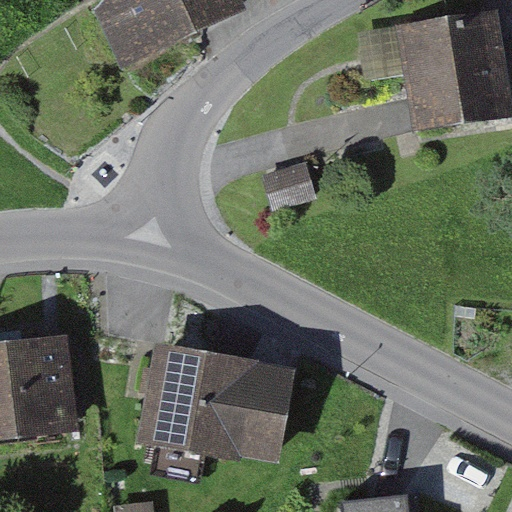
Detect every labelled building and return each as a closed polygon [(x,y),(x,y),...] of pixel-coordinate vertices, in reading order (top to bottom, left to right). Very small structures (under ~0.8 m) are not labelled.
[(132,0),(117,22),(143,76),(254,25),(243,0),(132,0)] [(511,63),(503,18),(394,38),(414,143),(511,124),(511,63)] [(82,344),(0,353),(0,446),(92,435),(82,344)] [(222,366),(168,357),(153,452),(301,475),(316,381),(222,366)] [(343,511),(341,496),(306,502),(307,511),(343,511)]
